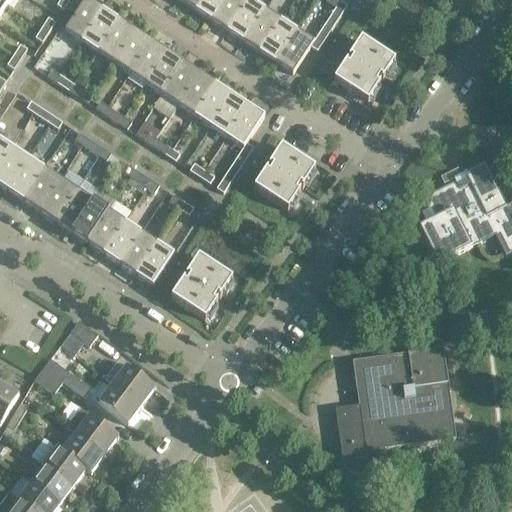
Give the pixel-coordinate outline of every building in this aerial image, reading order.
[(61,0),(56,8),(63,13),(70,3),(65,0),(61,0)] [(203,0),(180,0),(179,3),(195,14),(203,0)] [(226,0),(203,0),(195,14),(211,24),(226,0)] [(248,2),(245,0),(226,0),(211,24),(227,35),(248,2)] [(340,4),(333,0),(328,0),(325,5),(335,11),(340,4)] [(64,34),(81,45),(103,12),(86,1),(64,34)] [(265,13),(248,2),(227,35),(243,45),(265,13)] [(347,9),(340,4),(335,11),(332,16),(339,20),(347,9)] [(119,23),(103,12),(81,45),(97,55),(119,23)] [(281,23),(265,13),(243,45),(259,56),(281,23)] [(339,20),(332,16),(325,27),(332,32),(339,20)] [(48,21),(41,31),(48,36),(55,26),(48,21)] [(135,33),(119,23),(97,55),(113,66),(135,33)] [(297,34),(281,23),(259,56),(275,66),(297,34)] [(332,32),(325,27),(317,38),(324,43),(332,32)] [(48,36),(41,31),(35,41),(42,46),(48,36)] [(151,44),(135,33),(113,66),(129,77),(151,44)] [(314,45),(313,45),(297,34),(275,66),(292,77),(310,50),(314,45)] [(324,43),(317,38),(313,45),(314,45),(310,50),(317,54),(324,43)] [(352,63),(350,66),(348,69),(346,67),(347,66),(346,65),(333,84),(367,106),(380,87),(379,87),(378,88),(376,87),(380,81),(382,82),(381,84),(382,84),(394,65),(361,43),(348,62),(349,63),(350,61),(352,63)] [(167,55),(151,44),(129,77),(145,87),(167,55)] [(20,48),(13,58),(20,63),(27,53),(20,48)] [(183,65),(167,55),(145,87),(161,98),(183,65)] [(20,63),(13,58),(7,68),(14,73),(20,63)] [(199,76),(183,65),(161,98),(178,109),(199,76)] [(51,73),(47,80),(57,87),(61,80),(51,73)] [(215,87),(199,76),(178,109),(194,119),(215,87)] [(73,87),(61,80),(57,87),(68,94),(73,87)] [(83,94),(73,87),(68,94),(78,101),(83,94)] [(231,97),(215,87),(194,119),(210,130),(231,97)] [(247,108),(231,97),(210,130),(226,141),(247,108)] [(41,111),(30,105),(26,112),(36,118),(41,111)] [(100,105),(95,112),(105,119),(110,112),(100,105)] [(264,119),(247,108),(226,141),(243,152),(246,147),(264,119)] [(52,119),(41,111),(36,118),(47,126),(52,119)] [(121,119),(110,112),(105,119),(117,126),(121,119)] [(62,126),(52,119),(47,126),(57,133),(62,126)] [(131,126),(121,119),(117,126),(127,133),(131,126)] [(89,143),(79,137),(74,144),(84,150),(89,143)] [(148,137),(143,144),(153,151),(158,144),(148,137)] [(0,167),(12,150),(0,142),(0,167)] [(100,151),(89,143),(84,150),(96,158),(100,151)] [(169,151),(158,144),(153,151),(165,158),(169,151)] [(253,151),(246,147),(243,152),(238,158),(245,162),(253,151)] [(28,161),(12,150),(0,167),(0,189),(6,193),(28,161)] [(272,170),(270,173),(298,191),(300,188),(302,190),(301,191),(302,192),(315,173),(281,150),(268,170),(269,170),(270,169),(272,170)] [(110,157),(100,151),(96,158),(106,164),(110,157)] [(179,158),(169,151),(165,158),(175,165),(179,158)] [(245,162),(238,158),(231,169),(238,174),(245,162)] [(44,171),(28,161),(6,193),(22,204),(44,171)] [(470,188),(495,238),(505,259),(511,254),(511,205),(505,209),(484,166),(464,176),(470,188)] [(194,167),(189,174),(199,181),(204,174),(194,167)] [(137,175),(127,169),(123,176),(133,182),(137,175)] [(238,174),(231,169),(223,180),(230,185),(238,174)] [(60,182),(44,171),(22,204),(39,215),(60,182)] [(296,194),(298,191),(270,173),(268,177),(266,175),(267,173),(266,173),(253,192),(287,214),(300,195),(299,194),(298,196),(296,194)] [(214,180),(204,174),(199,181),(209,187),(214,180)] [(149,183),(137,175),(133,182),(144,190),(149,183)] [(230,185),(223,180),(216,192),(223,196),(230,185)] [(76,193),(60,182),(39,215),(55,226),(76,193)] [(159,189),(149,183),(144,190),(154,196),(159,189)] [(436,267),(495,238),(470,188),(459,193),(455,185),(422,202),(429,215),(420,219),(424,228),(418,231),(436,267)] [(92,203),(76,193),(55,226),(71,236),(92,203)] [(183,205),(173,199),(168,206),(178,212),(183,205)] [(108,214),(92,203),(71,236),(87,247),(108,214)] [(193,212),(183,205),(178,212),(188,219),(193,212)] [(125,225),(108,214),(87,247),(103,257),(125,225)] [(141,235),(125,225),(103,257),(119,268),(141,235)] [(157,246),(141,235),(119,268),(135,278),(157,246)] [(174,257),(157,246),(135,278),(152,290),(174,257)] [(190,280),(188,283),(186,286),(183,285),(184,283),(183,283),(171,302),(204,324),(217,305),(216,304),(215,306),(213,304),(217,298),(219,300),(218,301),(219,302),(232,283),(198,260),(185,280),(186,280),(187,279),(190,280)] [(97,339),(78,325),(70,336),(70,337),(84,347),(89,350),(97,339)] [(70,337),(61,349),(75,359),(84,347),(70,337)] [(442,352),(352,365),(358,409),(335,412),(344,475),(386,469),(384,452),(455,442),(442,352)] [(69,377),(50,362),(42,373),(61,388),(62,387),(69,377)] [(155,392),(119,365),(105,383),(112,388),(141,410),(141,409),(153,392),(154,393),(155,392)] [(61,388),(42,373),(34,384),(53,399),(61,388)] [(69,377),(62,387),(83,402),(91,393),(70,377),(69,377)] [(0,428),(19,398),(17,397),(17,398),(0,388),(0,428)] [(141,410),(112,388),(99,406),(98,405),(98,406),(128,428),(129,427),(127,427),(140,410),(141,411),(141,410)] [(26,413),(19,409),(13,419),(20,424),(26,413)] [(67,431),(75,438),(104,459),(105,459),(104,458),(116,441),(117,442),(118,441),(80,413),(67,431)] [(20,424),(13,419),(6,430),(14,434),(20,424)] [(75,438),(63,455),(62,455),(85,473),(91,478),(92,477),(91,476),(103,459),(104,460),(104,459),(75,438)] [(57,452),(44,469),(73,491),(73,490),(85,473),(62,455),(63,455),(57,450),(56,451),(57,452)] [(73,491),(44,469),(31,487),(59,508),(72,491),(73,491)] [(55,511),(59,508),(31,487),(21,479),(8,497),(28,511),(55,511)] [(0,507),(0,511),(28,511),(8,497),(0,507)]
